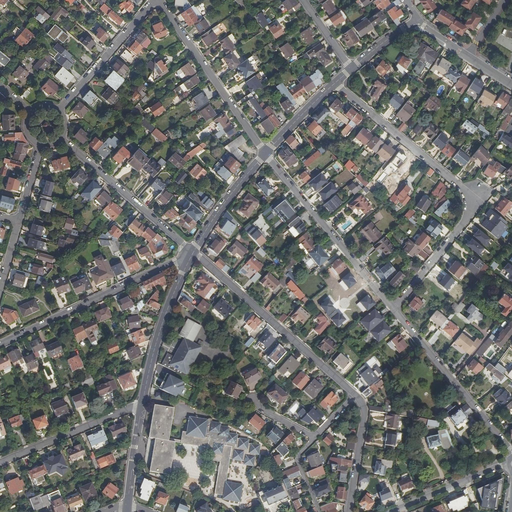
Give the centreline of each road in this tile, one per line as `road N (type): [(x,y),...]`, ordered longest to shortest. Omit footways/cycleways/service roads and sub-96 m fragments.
road 1 (residential): [(333,83),(469,201),(468,217),(394,309)]
road 2 (residential): [(0,344),(193,252)]
road 3 (residential): [(353,393),(193,252)]
road 4 (residential): [(265,153),(394,309)]
road 5 (residential): [(160,0),(265,153)]
road 6 (residential): [(394,309),(511,452)]
road 7 (residential): [(193,252),(61,138)]
road 8 (residential): [(141,405),(159,330),(193,252)]
road 9 (residential): [(0,463),(141,405)]
road 10 (residential): [(154,0),(58,109)]
road 11 (residential): [(391,511),(507,464)]
road 12 (residential): [(193,252),(265,153)]
road 13 (residential): [(349,511),(364,418),(353,393)]
